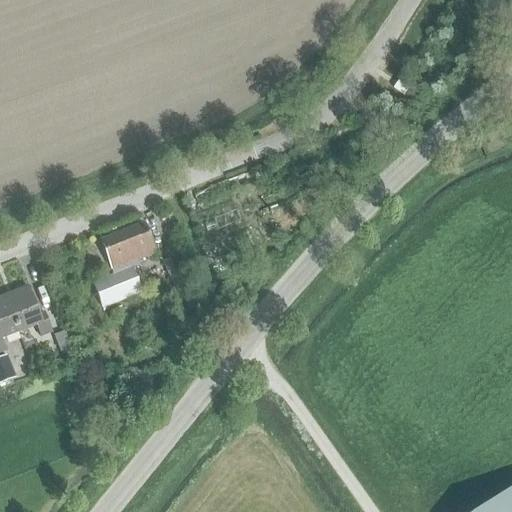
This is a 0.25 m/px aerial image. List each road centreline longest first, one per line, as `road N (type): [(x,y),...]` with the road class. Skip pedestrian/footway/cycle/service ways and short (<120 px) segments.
road 1 (tertiary): [(104,511),(321,249),(511,81)]
road 2 (unclassified): [(242,157),(0,251)]
road 3 (unclassified): [(242,157),(334,106),(410,0)]
